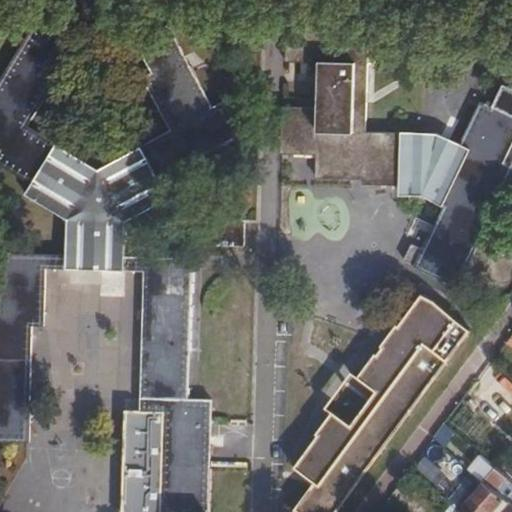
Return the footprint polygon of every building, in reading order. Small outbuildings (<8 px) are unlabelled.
[(254,4),(231,3),(230,26),(253,27),(254,4)] [(404,261),(415,266),(414,267),(458,287),(511,175),(511,168),(504,164),(511,147),(511,88),(503,85),(493,107),(481,101),(461,144),(438,134),(402,132),(402,133),(367,132),(367,133),(355,133),(357,62),(369,62),(371,17),(288,15),(287,25),(286,60),(286,62),(320,63),(318,107),(284,106),(283,141),(283,154),(317,155),(316,178),(363,180),(363,185),(400,185),(400,195),(423,196),(444,206),(422,249),(412,244),(404,261)] [(0,165),(32,184),(26,195),(68,219),(67,254),(0,252),(0,441),(32,443),(32,406),(31,406),(33,326),(46,326),(47,268),(145,271),(141,412),(165,412),(162,511),(163,511),(210,511),(213,399),(189,399),(193,258),(126,257),(127,221),(170,198),(165,189),(206,166),(200,156),(242,134),(224,101),(213,108),(168,25),(136,43),(153,73),(143,79),(172,130),(99,170),(29,126),(60,75),(50,70),(69,40),(37,21),(0,81),(0,165)] [(367,132),(369,62),(357,62),(355,133),(367,133),(367,132)] [(209,218),(208,246),(246,247),(247,220),(209,218)] [(308,511),(340,511),(467,319),(413,284),(295,463),(318,478),(300,506),(308,511)] [(511,480),(496,467),(483,482),(487,485),(489,483),(505,497),(504,499),(511,505),(511,480)] [(483,482),(473,494),(494,511),(511,511),(511,505),(504,499),(505,497),(489,483),(487,485),(483,482)] [(473,494),(459,509),(460,509),(463,511),(492,511),(494,511),(473,494)]
